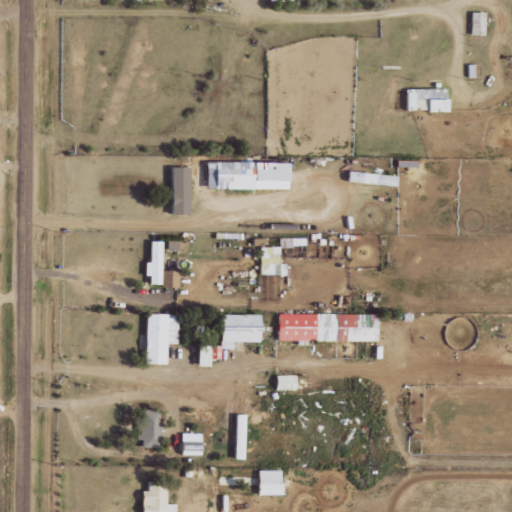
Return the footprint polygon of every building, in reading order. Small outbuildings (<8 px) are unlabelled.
[(482,12),(468,12),(468,34),(482,34),(482,12)] [(447,110),(446,88),(403,89),(403,112),(447,110)] [(283,190),(283,163),(203,162),(203,178),(209,178),(209,189),(283,190)] [(187,168),(167,168),(166,214),(186,214),(187,168)] [(146,263),(142,263),(142,276),(146,276),(146,284),(157,285),(158,241),(146,241),(146,263)] [(279,263),(279,246),(258,247),(259,275),(284,274),(283,263),(279,263)] [(177,271),(159,271),(158,287),(176,288),(177,271)] [(274,340),(376,342),(377,315),(275,313),(274,340)] [(141,364),(163,364),(163,344),(175,344),(175,315),(142,314),(141,364)] [(232,348),(232,342),(254,342),(254,332),(258,332),(258,315),(217,315),(217,349),(232,348)] [(295,375),(272,376),(272,390),(295,390),(295,375)] [(136,448),(159,448),(158,409),(138,410),(138,419),(135,419),(136,448)] [(244,415),(232,415),(231,459),(243,459),(244,415)] [(279,495),(279,471),(255,470),(254,495),(279,495)] [(144,482),(144,491),(137,491),(137,511),(174,511),(174,504),(164,504),(164,481),(144,482)]
